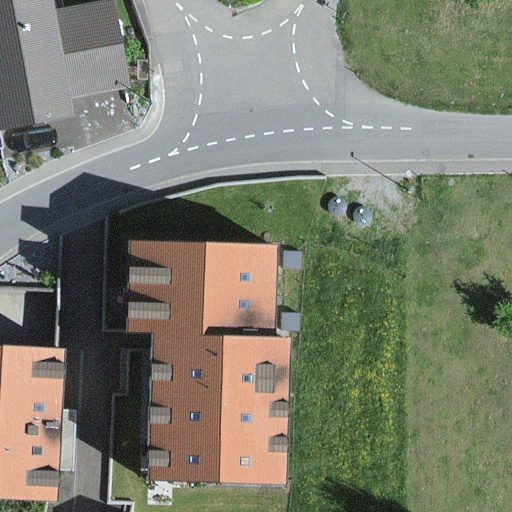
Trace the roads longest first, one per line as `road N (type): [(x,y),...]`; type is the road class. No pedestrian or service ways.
road 1 (unclassified): [(0,228),(167,156),(251,89)]
road 2 (unclassified): [(251,89),(306,115),(375,129),(511,136)]
